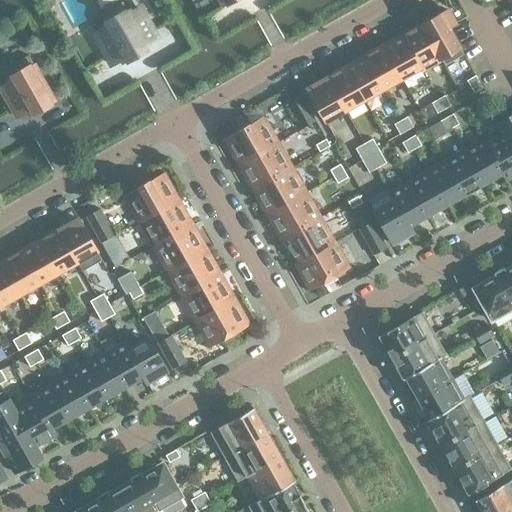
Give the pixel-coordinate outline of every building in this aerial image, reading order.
[(140,8),(129,14),(122,2),(97,15),(105,28),(94,34),(111,64),(121,58),(124,62),(149,48),(146,44),(157,38),(140,8)] [(428,20),(420,24),(440,60),(441,60),(440,58),(459,47),(448,27),(455,23),(448,10),(428,21),(428,20)] [(420,24),(401,35),(422,71),(440,60),(420,24)] [(422,71),(401,35),(382,45),(401,79),(420,68),(421,71),(422,71)] [(382,45),(364,56),(383,89),(401,79),(382,45)] [(54,101),(28,55),(3,69),(10,81),(0,87),(17,117),(27,111),(30,115),(54,101)] [(383,89),(364,56),(345,66),(364,100),(383,89)] [(326,77),(330,85),(345,111),(364,100),(345,66),(326,77)] [(466,80),(473,93),(482,88),(475,75),(466,80)] [(326,77),(306,88),(325,122),(345,111),(330,85),(326,77)] [(301,128),(315,121),(301,95),(287,103),(301,128)] [(444,110),(450,106),(444,95),(438,99),(444,110)] [(476,100),(482,110),(489,107),(483,96),(476,100)] [(444,110),(438,99),(431,103),(437,113),(444,110)] [(452,128),(459,124),(453,114),(446,117),(452,128)] [(511,114),(498,122),(511,146),(511,114)] [(222,139),(237,165),(278,141),(264,116),(249,124),(249,123),(236,130),(237,131),(222,139)] [(407,116),(400,120),(406,131),(413,127),(407,116)] [(452,128),(446,117),(439,121),(445,132),(452,128)] [(221,137),(238,129),(234,120),(216,128),(221,137)] [(406,131),(400,120),(393,124),(399,134),(406,131)] [(484,139),(483,139),(506,179),(511,176),(511,146),(498,122),(498,123),(504,133),(486,143),(484,139)] [(414,149),(421,145),(415,135),(408,139),(414,149)] [(371,137),(362,141),(370,155),(378,150),(371,137)] [(329,146),(325,139),(315,145),(319,152),(329,146)] [(414,149),(408,139),(402,142),(407,153),(414,149)] [(506,179),(483,139),(464,150),(483,183),(501,173),(505,180),(506,179)] [(237,165),(251,190),(293,166),(278,141),(237,165)] [(362,141),(354,146),(361,159),(370,155),(362,141)] [(378,150),(370,155),(377,168),(386,163),(378,150)] [(464,150),(446,161),(464,194),(483,183),(464,150)] [(377,168),(370,155),(361,159),(368,173),(377,168)] [(446,161),(427,171),(446,205),(464,194),(446,161)] [(329,170),(333,177),(343,171),(340,164),(329,170)] [(265,215),(307,192),(293,166),(251,190),(265,215)] [(347,178),(343,171),(333,177),(337,183),(347,178)] [(427,215),(446,205),(427,171),(408,182),(427,215)] [(179,198),(164,172),(150,180),(149,179),(137,186),(137,187),(122,196),(137,221),(179,198)] [(409,225),(427,215),(408,182),(389,193),(412,233),(413,232),(409,225)] [(307,192),(265,215),(279,240),(321,217),(307,192)] [(412,233),(389,193),(388,193),(392,200),(374,211),(393,244),(412,233)] [(358,196),(347,202),(351,209),(361,203),(358,196)] [(193,223),(179,198),(137,221),(151,247),(193,223)] [(114,234),(100,208),(86,216),(100,242),(114,234)] [(293,265),(335,242),(321,217),(279,240),(293,265)] [(77,218),(58,229),(82,271),(101,260),(77,218)] [(373,255),(387,247),(372,221),(358,229),(373,255)] [(207,248),(193,223),(151,247),(165,272),(207,248)] [(58,229),(39,240),(59,274),(77,264),(81,272),(82,271),(58,229)] [(59,274),(39,240),(20,250),(40,285),(59,274)] [(293,265),(307,290),(308,291),(350,268),(335,242),(293,265)] [(221,273),(207,248),(165,272),(180,297),(221,273)] [(40,285),(20,250),(1,261),(21,295),(40,285)] [(125,261),(121,254),(111,261),(115,267),(125,261)] [(21,295),(1,261),(0,261),(0,302),(3,308),(4,307),(3,306),(21,295)] [(503,267),(493,272),(511,305),(511,265),(505,270),(503,267)] [(139,287),(135,280),(131,272),(117,279),(126,294),(129,292),(139,287)] [(494,276),(473,288),(492,320),(511,309),(511,305),(493,272),(492,273),(494,276)] [(236,298),(221,273),(180,297),(194,322),(236,298)] [(468,293),(465,286),(453,292),(456,299),(468,293)] [(143,293),(139,287),(129,292),(133,299),(143,293)] [(102,307),(109,304),(103,293),(97,297),(102,307)] [(96,311),(102,307),(97,297),(90,301),(96,311)] [(250,324),(236,298),(194,322),(208,348),(250,324)] [(102,307),(108,318),(115,314),(109,304),(102,307)] [(108,318),(102,307),(96,311),(101,321),(108,318)] [(64,311),(57,315),(63,325),(70,321),(64,311)] [(378,336),(390,358),(434,333),(422,311),(378,336)] [(157,319),(153,312),(143,318),(147,324),(157,319)] [(56,329),(63,325),(57,315),(50,319),(56,329)] [(475,337),(489,330),(486,324),(472,332),(475,337)] [(75,327),(69,331),(74,342),(81,338),(75,327)] [(475,337),(479,343),(493,335),(489,330),(475,337)] [(74,342),(69,331),(62,335),(68,345),(74,342)] [(25,346),(32,343),(26,332),(19,336),(25,346)] [(434,333),(390,358),(402,379),(446,353),(434,333)] [(186,360),(171,335),(157,343),(172,368),(186,360)] [(13,340),(18,350),(25,346),(19,336),(13,340)] [(125,342),(125,343),(147,383),(167,372),(148,338),(129,349),(126,345),(125,342)] [(125,343),(106,353),(124,386),(142,376),(146,383),(147,383),(125,343)] [(37,349),(31,353),(37,363),(43,359),(37,349)] [(30,367),(37,363),(31,353),(24,356),(30,367)] [(106,353),(87,364),(106,397),(124,386),(106,353)] [(446,353),(402,379),(403,379),(405,378),(417,398),(452,378),(440,358),(446,354),(446,353)] [(106,397),(87,364),(68,375),(87,408),(106,397)] [(496,373),(499,379),(511,371),(511,369),(510,365),(496,373)] [(511,371),(499,379),(502,385),(511,379),(511,371)] [(68,375),(49,385),(68,418),(87,408),(68,375)] [(452,378),(417,398),(428,419),(426,420),(426,421),(470,396),(469,395),(463,398),(452,378)] [(49,385),(30,396),(53,436),(54,436),(50,429),(68,418),(49,385)] [(53,436),(30,396),(32,400),(15,410),(9,400),(8,400),(40,457),(41,457),(35,446),(53,436)] [(440,445),(483,420),(470,396),(426,421),(427,422),(425,423),(433,436),(434,435),(440,445)] [(8,400),(0,404),(0,446),(14,472),(40,457),(8,400)] [(223,457),(267,432),(253,407),(209,432),(223,457)] [(497,444),(483,420),(440,445),(454,469),(497,444)] [(267,432),(223,457),(237,481),(281,456),(267,432)] [(511,469),(497,444),(454,469),(458,478),(457,479),(465,492),(466,492),(467,493),(511,469)] [(165,455),(169,462),(179,456),(175,449),(165,455)] [(294,480),(281,456),(237,481),(246,477),(259,500),(248,506),(294,480)] [(139,473),(161,511),(172,511),(186,505),(162,463),(141,475),(140,472),(139,473)] [(131,481),(120,487),(133,511),(153,511),(159,509),(160,511),(161,511),(139,473),(129,478),(131,481)] [(511,478),(474,500),(481,511),(508,511),(511,510),(511,478)] [(294,481),(294,480),(248,506),(251,511),(286,511),(303,503),(292,482),(294,481)] [(107,491),(97,496),(106,511),(133,511),(120,487),(109,494),(107,491)] [(207,498),(204,492),(190,500),(194,505),(207,498)] [(98,500),(78,511),(106,511),(97,496),(97,497),(98,500)] [(194,505),(197,511),(211,503),(207,498),(194,505)] [(308,511),(303,503),(286,511),(308,511)]
